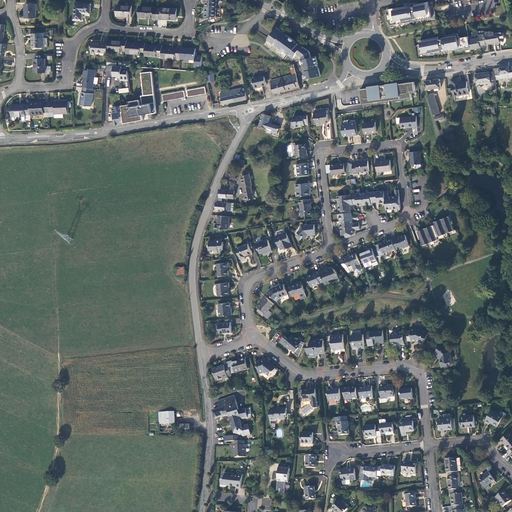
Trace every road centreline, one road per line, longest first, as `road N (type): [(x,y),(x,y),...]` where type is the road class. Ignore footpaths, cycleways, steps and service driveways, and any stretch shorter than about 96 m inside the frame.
road 1 (residential): [(199,357),(194,245),(245,111)]
road 2 (residential): [(253,337),(302,374),(402,367),(422,375),(430,446)]
road 3 (tertiary): [(1,140),(245,111)]
road 4 (residential): [(331,248),(320,152),(397,145),(407,216)]
road 5 (residential): [(253,337),(252,279),(331,248)]
road 6 (residential): [(204,495),(209,433),(199,357)]
road 7 (secondary): [(384,62),(422,70),(511,57)]
road 8 (residential): [(102,27),(75,41),(69,84),(15,87)]
